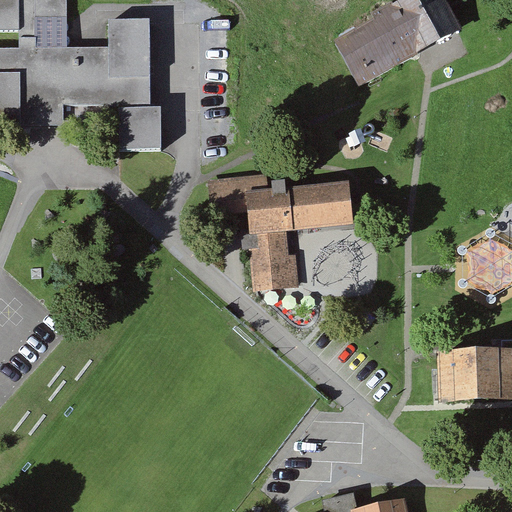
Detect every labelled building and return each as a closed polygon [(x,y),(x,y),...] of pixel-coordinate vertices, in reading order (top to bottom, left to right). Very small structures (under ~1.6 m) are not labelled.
[(0,0),(0,37),(72,35),(71,0),(0,0)] [(443,0),(420,0),(337,43),(362,92),(424,60),(466,39),(443,0)] [(0,49),(0,131),(65,130),(65,112),(123,111),(125,156),(166,158),(166,116),(157,115),(157,22),(113,23),(112,47),(0,49)] [(354,179),(250,189),(249,185),(271,184),(269,172),(213,179),(218,212),(252,210),(256,292),(301,290),(293,231),(358,226),(354,179)] [(511,357),(441,358),(441,403),(511,401),(511,357)]
